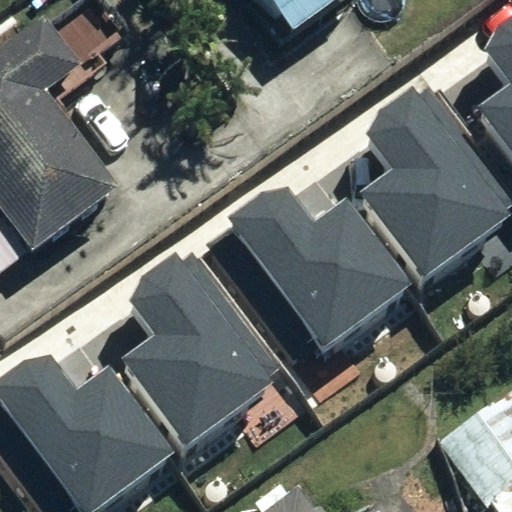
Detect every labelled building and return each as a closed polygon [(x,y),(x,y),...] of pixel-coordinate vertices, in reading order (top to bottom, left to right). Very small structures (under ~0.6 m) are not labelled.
[(240,0),(284,60),(354,9),(347,0),(240,0)] [(0,286),(107,211),(40,116),(72,87),(22,15),(0,30),(0,286)] [(493,119),(467,137),(511,200),(511,44),(464,78),(493,119)] [(374,202),(354,216),(412,297),(505,230),(415,104),(341,156),(374,202)] [(282,209),(222,252),(306,370),(397,306),(340,225),(309,247),(282,209)] [(141,365),(122,378),(181,459),(279,388),(188,264),(109,321),(141,365)] [(0,433),(56,511),(103,511),(166,468),(108,388),(79,408),(49,367),(0,401),(0,433)] [(511,511),(511,405),(440,454),(478,511),(511,511)] [(304,511),(299,504),(288,511),(284,511),(276,500),(257,511),(304,511)]
